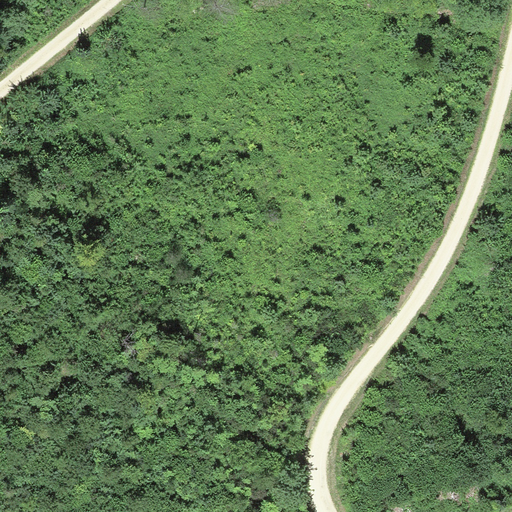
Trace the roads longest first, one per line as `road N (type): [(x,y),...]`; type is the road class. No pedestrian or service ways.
road 1 (track): [(511,48),(495,124),(446,258),(327,414),(311,475),(325,511)]
road 2 (track): [(112,0),(0,91)]
